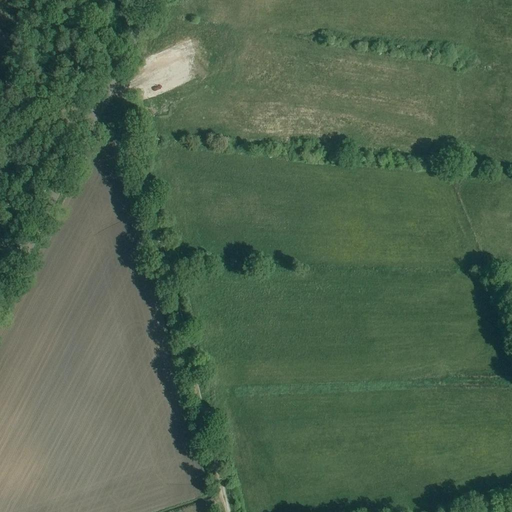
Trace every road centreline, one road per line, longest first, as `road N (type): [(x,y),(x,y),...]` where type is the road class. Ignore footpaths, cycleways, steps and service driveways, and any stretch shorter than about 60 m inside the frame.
road 1 (track): [(227,511),(116,73)]
road 2 (tertiary): [(152,0),(0,303)]
